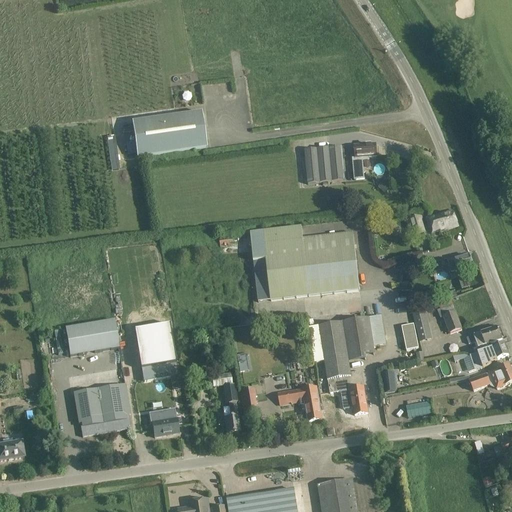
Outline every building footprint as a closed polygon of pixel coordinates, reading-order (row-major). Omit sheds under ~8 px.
[(202,113),(131,122),(137,159),(207,150),(202,113)] [(356,159),(353,159),(352,160),(354,181),(365,180),(363,162),(370,161),(369,158),(377,157),(375,145),(354,147),(356,159)] [(308,186),(345,182),(342,148),(304,151),(308,186)] [(385,179),(378,188),(385,194),(392,186),(385,179)] [(427,220),(430,229),(432,236),(458,227),(453,211),(427,220)] [(422,217),(406,221),(409,231),(412,230),(414,237),(426,234),(423,223),(424,223),(422,217)] [(353,233),(303,239),(302,228),(250,234),(253,263),(266,262),(271,303),(360,292),(353,233)] [(220,248),(230,247),(229,244),(234,243),(233,237),(219,239),(220,248)] [(458,272),(473,267),(469,253),(447,261),(451,273),(458,271),(458,272)] [(424,309),(412,312),(420,343),(432,340),(424,309)] [(449,335),(462,330),(456,313),(443,317),(447,329),(449,335)] [(351,374),(349,364),(376,360),(374,348),(386,346),(382,317),(319,328),(327,382),(328,382),(330,394),(350,391),(352,402),(350,402),(350,408),(353,408),(355,416),(368,414),(364,388),(361,372),(351,374)] [(115,321),(65,330),(70,358),(119,350),(115,321)] [(170,324),(134,330),(142,384),(171,379),(169,366),(176,365),(170,324)] [(497,327),(481,334),(467,339),(469,345),(473,344),(475,350),(502,340),(497,327)] [(504,344),(485,351),(470,358),(475,371),(491,365),(490,363),(508,356),(504,344)] [(422,353),(416,355),(418,364),(424,362),(422,353)] [(237,356),(239,372),(247,371),(245,355),(237,356)] [(497,371),(490,374),(469,382),(473,393),(489,387),(490,387),(491,389),(493,389),(494,389),(496,389),(497,391),(511,384),(511,372),(509,365),(497,370),(497,371)] [(383,394),(397,393),(395,373),(381,374),(383,394)] [(241,433),(238,417),(236,403),(238,403),(235,385),(232,385),(230,375),(212,377),(213,388),(223,387),(225,405),(229,404),(229,408),(223,409),(225,419),(224,419),(226,435),(241,433)] [(78,425),(80,425),(83,438),(131,430),(128,417),(131,417),(125,386),(73,394),(78,425)] [(316,388),(278,395),(280,407),(305,403),(308,423),(322,421),(316,388)] [(255,402),(255,398),(256,397),(255,389),(239,392),(243,414),(259,411),(258,409),(256,410),(256,405),(257,405),(257,402),(255,402)] [(175,411),(149,415),(150,425),(152,425),(155,439),(179,435),(176,420),(174,420),(173,414),(175,414),(175,411)] [(511,450),(511,440),(501,445),(501,446),(493,449),(496,456),(511,450)] [(22,444),(13,446),(12,441),(3,442),(3,445),(0,445),(0,463),(24,459),(22,444)] [(511,450),(496,456),(497,458),(504,456),(504,457),(505,460),(502,461),(505,468),(507,467),(508,469),(511,466),(511,450)] [(511,479),(502,483),(506,495),(511,493),(511,479)] [(320,511),(357,511),(353,480),(317,484),(320,511)] [(213,511),(209,511),(207,501),(189,504),(190,510),(178,511),(226,511),(226,508),(213,510),(213,511)]
